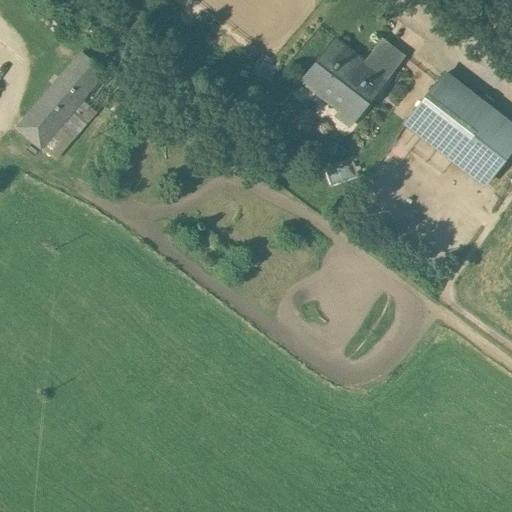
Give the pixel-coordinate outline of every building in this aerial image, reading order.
[(360,66),(332,44),(305,78),(354,117),(385,77),(372,67),(364,61),(360,66)] [(389,46),(372,67),(385,77),(402,56),(389,46)] [(81,53),(17,128),(39,148),(104,72),(81,53)] [(104,72),(39,148),(54,160),(118,84),(104,72)] [(506,125),(442,75),(405,123),(469,172),(506,125)] [(511,129),(506,125),(469,172),(484,184),(511,148),(511,129)]
